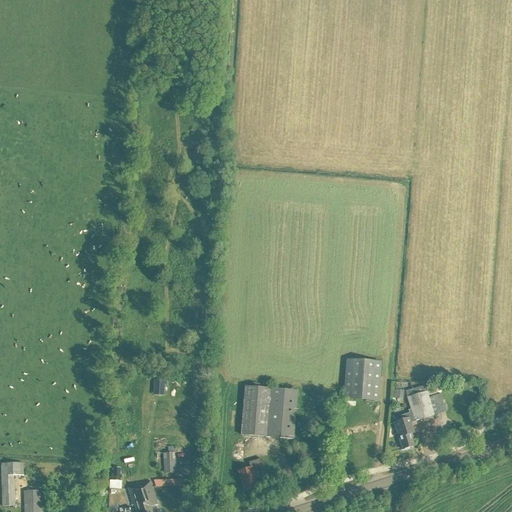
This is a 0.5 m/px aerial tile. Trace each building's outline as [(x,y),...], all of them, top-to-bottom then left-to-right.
[(342,401),(378,403),(380,363),(345,361),(342,401)] [(152,396),(163,397),(164,382),(153,382),(152,396)] [(399,417),(401,421),(395,423),(398,435),(397,435),(402,450),(414,447),(411,437),(412,436),(411,435),(414,434),(411,424),(414,423),(414,422),(433,416),(424,386),(411,390),(411,388),(404,390),(407,399),(406,399),(410,411),(407,412),(408,414),(399,417)] [(245,388),(241,436),(293,440),(297,392),(245,388)] [(175,474),(174,454),(162,454),(163,474),(175,474)] [(266,477),(264,470),(261,460),(249,464),(250,469),(238,472),(244,491),(257,488),(255,480),(266,477)] [(23,464),(1,464),(2,507),(15,507),(14,477),(23,476),(23,464)] [(111,482),(119,482),(120,469),(112,468),(111,482)] [(90,472),(79,472),(78,481),(90,481),(90,472)] [(150,482),(128,489),(133,506),(134,506),(135,511),(151,511),(150,508),(157,505),(150,482)] [(41,511),(41,491),(24,492),(24,511),(41,511)]
